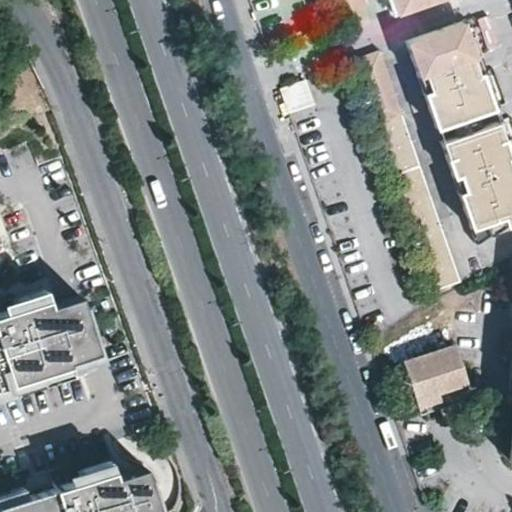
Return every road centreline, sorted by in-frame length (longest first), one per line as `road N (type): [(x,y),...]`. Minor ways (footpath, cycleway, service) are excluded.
road 1 (residential): [(13,0),(54,57),(75,108),(215,511)]
road 2 (primary): [(94,0),(272,511)]
road 3 (primary): [(322,511),(144,0)]
road 4 (residential): [(249,81),(395,511)]
road 5 (residential): [(386,32),(463,261)]
road 6 (residential): [(386,32),(249,81)]
